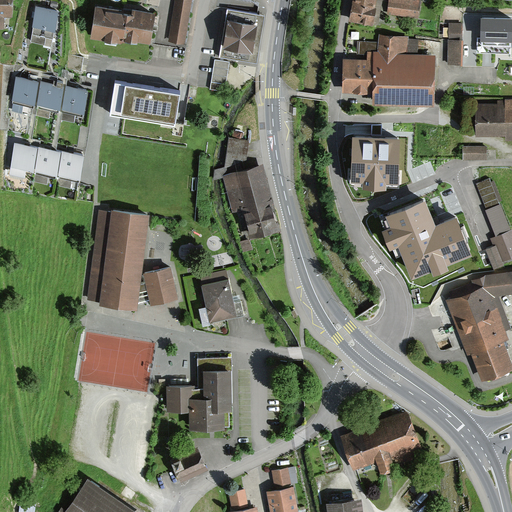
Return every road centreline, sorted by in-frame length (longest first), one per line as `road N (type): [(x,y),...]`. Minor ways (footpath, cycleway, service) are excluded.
road 1 (primary): [(367,357),(317,293),(284,190),(272,115),(283,0)]
road 2 (residential): [(346,213),(332,153),(331,98),(349,0)]
road 3 (residential): [(511,162),(469,163),(346,213)]
road 4 (residential): [(184,511),(211,484),(322,419)]
road 5 (residential): [(367,357),(397,311),(393,290),(346,213)]
road 6 (primary): [(473,443),(438,406),(367,357)]
road 7 (residential): [(340,389),(314,355),(234,344)]
